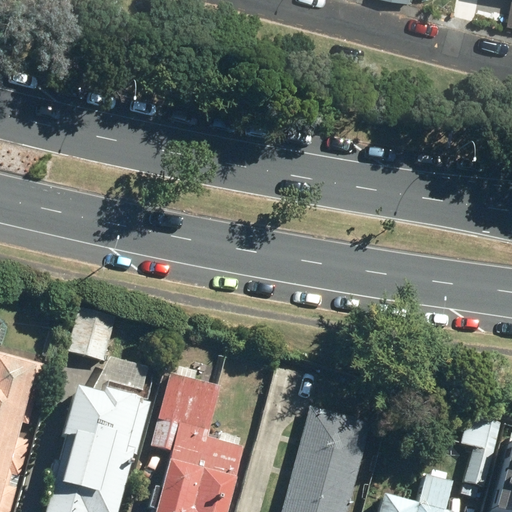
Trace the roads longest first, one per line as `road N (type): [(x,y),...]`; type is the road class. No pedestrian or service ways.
road 1 (primary): [(0,112),(241,165),(511,208)]
road 2 (primary): [(511,291),(184,239),(0,198)]
road 3 (residential): [(296,0),(511,55)]
